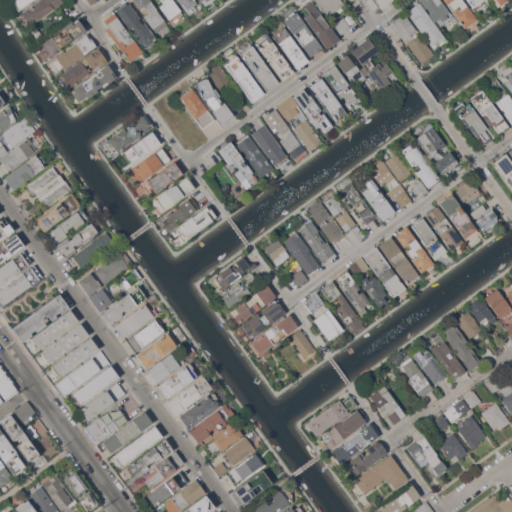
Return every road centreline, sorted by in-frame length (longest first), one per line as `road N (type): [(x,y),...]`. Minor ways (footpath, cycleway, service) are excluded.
road 1 (residential): [(0,190),(231,511)]
road 2 (secondary): [(0,339),(125,511)]
